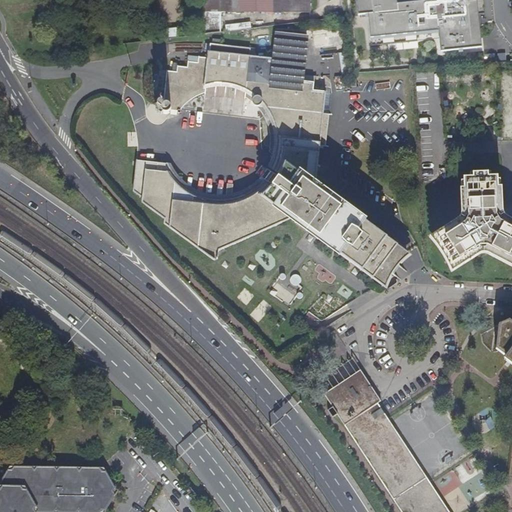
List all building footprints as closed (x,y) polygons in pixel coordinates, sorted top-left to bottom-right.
[(201,12),(306,13),(305,0),(197,0),(198,8),(197,12),(201,12)] [(357,0),(359,15),(369,14),(372,46),(442,39),(443,53),(483,49),(479,2),(471,3),(470,0),(357,0)] [(225,23),(225,31),(250,30),(250,23),(225,23)] [(166,29),(167,38),(178,37),(177,28),(166,29)] [(167,103),(168,110),(171,110),(172,94),(180,94),(180,98),(182,99),(183,89),(192,90),(191,92),(193,92),(194,80),(203,80),(201,99),(203,99),(205,83),(212,83),(211,97),(213,98),(214,84),(221,85),(220,98),(223,98),(224,85),(232,86),(231,100),(233,100),(234,86),(241,87),(240,103),(242,103),(243,96),(247,96),(250,100),(249,101),(249,103),(250,105),(251,106),(253,107),(255,106),(256,105),(259,108),(260,108),(266,107),(267,117),(262,117),(263,119),(273,119),(274,127),(269,128),(269,130),(274,129),(275,138),(270,139),(270,141),(275,141),(276,150),(273,150),(274,160),(266,170),(259,165),(252,173),(259,178),(251,190),(250,201),(241,201),(242,192),(240,192),(239,204),(231,204),(232,196),(230,195),(228,210),(220,209),(222,197),(219,196),(218,209),(211,208),(212,195),(210,195),(208,208),(200,207),(202,194),(199,194),(198,207),(190,206),(192,190),(190,189),(189,199),(181,198),(183,183),(181,183),(179,192),(171,191),(174,173),(172,173),(170,186),(162,185),(165,165),(163,165),(161,180),(152,179),(154,164),(136,162),(136,160),(134,160),(130,192),(142,205),(163,219),(162,223),(211,259),(215,258),(216,249),(279,222),(279,220),(288,216),(309,231),(381,285),(404,254),(314,188),(318,145),(328,146),(328,144),(321,143),(323,116),(330,116),(330,113),(329,113),(322,113),(324,92),(311,91),(312,82),(301,81),(304,39),(273,37),(271,60),(248,58),(248,49),(207,44),(205,57),(195,56),(195,62),(186,61),(186,60),(184,60),(183,66),(173,65),(173,72),(163,71),(159,101),(167,103)] [(331,92),(324,92),(322,113),(329,113),(331,92)] [(167,103),(159,101),(157,101),(154,101),(153,103),(153,105),(153,108),(155,109),(157,110),(158,112),(159,113),(160,114),(163,115),(165,114),(167,112),(168,110),(167,103)] [(471,176),(461,177),(462,211),(466,211),(466,216),(464,221),(463,222),(458,225),(456,222),(433,236),(438,244),(436,245),(445,260),(447,259),(451,266),(475,252),(473,249),(478,245),(484,245),(488,247),(486,251),(510,264),(511,261),(511,225),(504,221),(501,225),(497,222),(495,220),(493,214),(493,210),(497,210),(496,176),(487,176),(487,172),(471,172),(471,176)] [(268,293),(287,305),(303,280),(293,274),(289,280),(280,274),(268,293)] [(511,323),(507,320),(496,325),(494,349),(497,352),(503,356),(501,359),(504,361),(506,362),(508,364),(510,361),(511,362),(511,323)] [(334,414),(400,511),(446,511),(428,483),(386,420),(375,404),(378,402),(358,370),(321,394),(330,407),(325,410),(329,417),(334,414)] [(8,466),(0,465),(0,479),(8,466)] [(0,479),(0,511),(56,511),(57,511),(56,511),(78,511),(79,511),(78,511),(101,511),(102,511),(106,511),(116,494),(114,492),(116,488),(105,471),(101,471),(99,467),(98,467),(98,468),(80,467),(78,470),(75,467),(58,467),(56,469),(54,467),(35,466),(33,468),(32,466),(12,466),(11,468),(10,466),(8,466),(0,479)]
